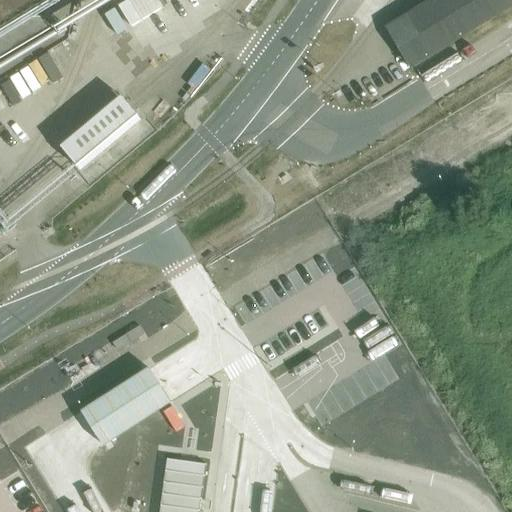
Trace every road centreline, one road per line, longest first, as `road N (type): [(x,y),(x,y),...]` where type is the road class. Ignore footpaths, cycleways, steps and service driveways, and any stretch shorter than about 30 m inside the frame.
road 1 (unclassified): [(0,324),(181,170),(257,84)]
road 2 (unclassified): [(257,84),(323,134),(346,135),(511,46)]
